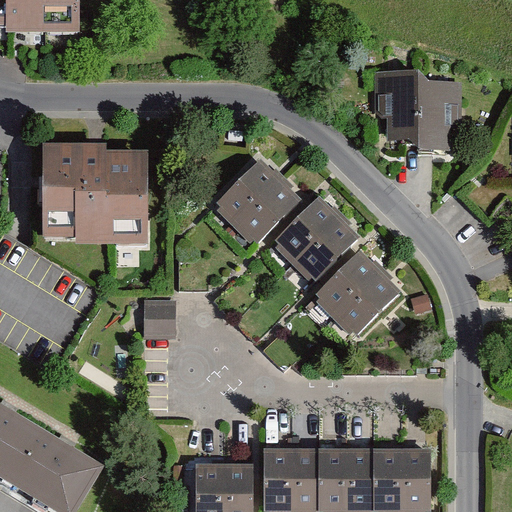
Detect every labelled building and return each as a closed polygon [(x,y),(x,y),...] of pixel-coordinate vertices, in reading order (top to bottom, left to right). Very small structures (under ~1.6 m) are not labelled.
[(4,36),(80,36),(79,0),(0,0),(0,28),(4,28),(4,36)] [(400,166),(462,166),(461,89),(400,90),(400,166)] [(77,244),(147,244),(148,148),(106,148),(106,143),(44,142),(43,235),(77,235),(77,244)] [(271,178),(225,221),(244,242),(291,198),(271,178)] [(291,199),(244,242),(264,263),(273,254),(310,219),(291,199)] [(273,254),(294,276),(344,229),(323,207),(310,219),(273,254)] [(366,253),(344,229),(294,276),(315,300),(361,257),(366,253)] [(384,282),(361,257),(315,300),(338,325),(384,282)] [(407,307),(384,282),(338,325),(361,350),(407,307)] [(144,301),(144,339),(176,338),(176,301),(144,301)] [(428,305),(416,308),(421,323),(433,319),(428,305)] [(0,400),(0,477),(56,511),(73,511),(103,463),(0,400)] [(293,511),(294,460),(265,460),(263,511),(293,511)] [(322,511),(324,461),(294,460),(293,511),(322,511)] [(347,511),(348,461),(324,461),(322,511),(347,511)] [(375,511),(376,462),(348,461),(347,511),(375,511)] [(404,511),(406,462),(376,462),(375,511),(404,511)] [(434,511),(436,463),(406,462),(404,511),(434,511)] [(208,476),(206,511),(234,511),(236,477),(208,476)] [(236,477),(235,511),(263,511),(264,478),(236,477)]
